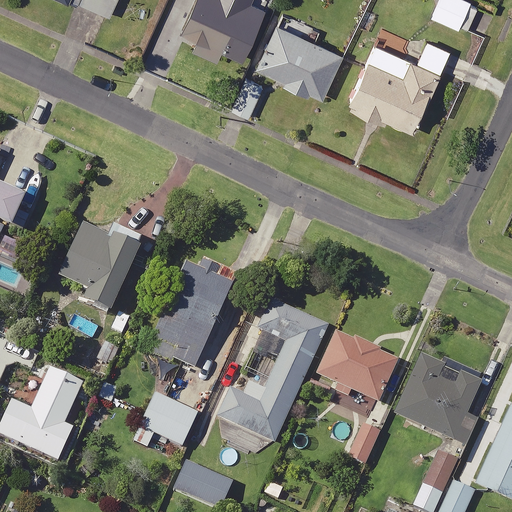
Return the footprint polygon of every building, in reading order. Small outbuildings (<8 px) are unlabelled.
[(119,0),(69,0),(111,19),(119,0)] [(250,7),(235,0),(200,0),(185,35),(202,43),(198,52),(223,63),(250,7)] [(472,2),(467,0),(440,0),(432,17),(460,30),(472,2)] [(344,56),(281,25),(258,70),(321,102),(344,56)] [(463,56),(427,42),(419,63),(376,46),(350,109),(416,136),(443,69),(456,75),(463,56)] [(0,248),(4,250),(27,203),(0,189),(0,161),(2,157),(0,156),(0,248)] [(77,304),(96,312),(95,315),(110,321),(111,319),(144,244),(119,232),(113,244),(85,232),(61,285),(81,294),(77,304)] [(232,287),(187,268),(151,351),(178,362),(196,370),(232,287)] [(329,327),(273,303),(243,372),(269,383),(266,391),(250,384),(245,397),(230,391),(217,421),(278,447),(329,327)] [(372,406),(375,407),(379,398),(384,400),(400,364),(394,361),(337,335),(318,380),(338,389),(334,399),(368,414),(372,406)] [(398,419),(466,448),(476,424),(464,419),(479,385),(423,361),(398,419)] [(120,388),(104,382),(97,399),(113,405),(120,388)] [(199,415),(156,396),(140,430),(183,450),(199,415)] [(511,415),(480,487),(511,501),(511,415)] [(379,436),(363,429),(349,459),(365,467),(379,436)] [(457,464),(438,455),(416,502),(435,511),(457,464)] [(222,511),(233,486),(186,466),(175,492),(220,511),(222,511)] [(466,511),(475,492),(455,483),(441,511),(466,511)]
